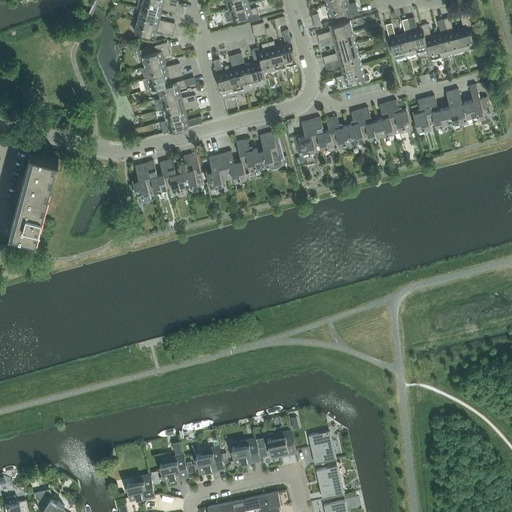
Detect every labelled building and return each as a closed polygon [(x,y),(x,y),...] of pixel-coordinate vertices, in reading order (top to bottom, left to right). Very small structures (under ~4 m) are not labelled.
[(138,0),(137,7),(140,8),(159,13),(157,12),(160,4),(162,5),(162,7),(163,9),(175,12),(176,11),(175,11),(176,6),(177,6),(154,0),(138,0)] [(226,0),(228,8),(247,3),(246,3),(244,0),(226,0)] [(357,8),(355,1),(349,3),(348,5),(349,6),(346,7),(344,0),(339,0),(327,4),(330,15),(345,11),(346,17),(359,14),(358,13),(357,8)] [(246,16),(248,21),(248,22),(260,18),(259,18),(258,13),(259,13),(257,6),(251,8),(250,9),(251,11),(248,12),(246,4),(248,3),(247,3),(228,8),(231,20),(246,16)] [(140,8),(137,19),(164,26),(166,20),(160,18),(159,19),(158,21),(155,21),(157,13),(159,13),(140,8)] [(471,11),(466,12),(465,12),(465,13),(461,14),(459,14),(463,27),(465,27),(466,27),(467,30),(459,32),(459,30),(458,30),(464,49),(475,46),(470,26),(474,25),(471,11)] [(413,16),(413,17),(408,18),(417,51),(428,48),(423,31),(415,33),(414,31),(416,30),(417,29),(414,16),(413,16)] [(464,49),(458,30),(459,32),(451,34),(450,31),(452,31),(453,29),(449,17),(448,17),(444,19),(444,18),(443,18),(453,52),(464,49)] [(403,19),(402,19),(405,32),(407,33),(409,32),(409,35),(401,37),(401,35),(406,54),(417,51),(408,18),(407,18),(403,19)] [(438,20),(437,20),(441,32),(442,33),(444,33),(445,36),(437,38),(436,36),(442,55),(453,52),(443,18),(443,19),(438,20)] [(164,26),(137,19),(134,30),(153,35),(154,35),(152,34),(154,26),(157,27),(156,29),(157,31),(163,32),(164,26)] [(349,20),(330,25),(332,25),(334,33),(332,33),(331,31),(330,30),(317,34),(317,35),(318,35),(319,39),(319,40),(353,31),(349,20)] [(253,29),(253,30),(265,27),(263,21),(252,24),(252,25),(253,29)] [(391,22),(391,23),(386,24),(386,23),(385,24),(395,57),(406,54),(401,35),(400,35),(401,37),(393,39),(392,37),(394,36),(395,34),(392,22),(391,22)] [(421,24),(423,31),(428,48),(430,58),(442,55),(436,36),(436,38),(429,40),(428,37),(430,37),(431,35),(427,23),(426,23),(422,24),(421,24)] [(255,36),(266,33),(265,27),(253,30),(254,30),(255,35),(254,35),(255,36)] [(281,46),(286,66),(297,63),(298,68),(299,68),(288,29),(282,30),(285,43),(287,44),(289,43),(289,46),(282,48),(281,46)] [(353,31),(319,40),(320,45),(320,46),(333,43),(334,41),(333,39),(336,39),(338,46),(336,47),(356,42),(353,31)] [(274,40),(268,41),(275,69),(286,66),(281,46),(281,48),(273,50),(272,48),(274,47),(275,46),(274,40)] [(156,51),(149,53),(147,47),(136,50),(136,51),(138,58),(140,60),(142,59),(144,66),(164,61),(162,61),(160,53),(162,53),(163,55),(165,55),(170,54),(168,47),(167,42),(167,41),(155,45),(156,51)] [(267,52),(259,54),(264,72),(275,69),(268,41),(261,43),(263,49),(265,50),(267,49),(267,52)] [(324,62),(325,62),(359,53),(356,42),(336,47),(338,47),(340,55),(338,55),(337,54),(336,53),(323,56),(323,57),(324,57),(325,61),(324,62)] [(255,84),(256,84),(267,81),(264,72),(259,54),(258,47),(257,47),(257,48),(252,49),(251,49),(255,61),(257,62),(258,62),(259,65),(251,67),(251,65),(250,65),(255,84)] [(245,91),(256,88),(255,84),(250,65),(251,67),(243,69),(242,66),(244,66),(245,64),(241,52),(240,52),(236,54),(236,53),(235,53),(245,91)] [(229,71),(228,71),(234,94),(245,91),(235,53),(235,54),(230,55),(229,55),(233,68),(234,68),(236,68),(237,71),(229,73),(229,71)] [(359,53),(325,62),(326,67),(326,68),(339,65),(340,63),(339,61),(342,60),(344,68),(342,69),(362,64),(359,53)] [(234,94),(228,71),(229,73),(221,75),(220,72),(222,72),(223,70),(219,58),(218,58),(214,60),(214,59),(213,59),(223,97),(234,94)] [(144,66),(142,67),(144,78),(145,78),(181,68),(179,63),(180,63),(179,62),(167,65),(166,67),(167,69),(164,70),(162,62),(164,61),(144,66)] [(336,76),(338,83),(339,88),(369,80),(370,78),(369,73),(367,72),(364,73),(362,64),(342,69),(344,69),(346,77),(344,77),(343,75),(342,75),(336,76)] [(157,86),(168,83),(166,75),(168,75),(169,76),(171,78),(183,74),(182,73),(181,69),(181,68),(145,78),(144,78),(142,78),(145,90),(150,88),(157,87),(157,86)] [(168,83),(157,86),(157,87),(160,97),(179,92),(177,92),(175,84),(178,84),(178,86),(180,86),(196,82),(194,76),(184,79),(168,83)] [(480,97),(476,83),(475,83),(475,84),(470,85),(473,97),(474,96),(475,98),(468,100),(467,97),(472,118),(473,118),(472,115),(477,114),(478,117),(485,115),(483,107),(490,105),(487,95),(480,97)] [(453,89),(452,90),(461,121),(467,120),(466,117),(471,115),(472,118),(467,97),(467,100),(461,102),(460,100),(462,100),(458,88),(453,90),(453,89)] [(446,91),(449,103),(451,103),(451,105),(444,107),(443,104),(449,125),(448,122),(453,120),(454,123),(461,121),(452,90),(451,90),(447,91),(446,91)] [(160,97),(163,108),(197,99),(196,99),(195,94),(195,93),(183,96),(182,98),(182,100),(180,101),(177,93),(179,92),(160,97)] [(429,96),(428,96),(436,125),(435,125),(436,128),(443,126),(442,123),(447,122),(448,125),(449,125),(443,104),(444,107),(436,109),(436,107),(438,106),(434,94),(434,95),(429,96)] [(436,125),(428,96),(427,96),(427,97),(423,98),(417,99),(420,107),(420,109),(419,111),(418,111),(414,112),(413,109),(412,109),(419,133),(418,130),(423,128),(424,131),(431,129),(430,126),(435,125),(436,125)] [(163,108),(166,119),(185,114),(183,114),(181,106),(184,106),(184,108),(186,109),(198,105),(198,104),(197,100),(197,99),(163,108)] [(386,102),(385,102),(393,127),(398,126),(400,132),(407,130),(406,127),(411,126),(412,129),(406,105),(407,108),(402,110),(402,109),(400,110),(399,109),(398,108),(396,99),(391,100),(391,101),(386,102)] [(377,116),(382,137),(383,137),(382,134),(387,132),(388,135),(395,133),(393,127),(385,102),(380,104),(380,103),(379,103),(382,115),(384,115),(385,117),(378,119),(377,116)] [(382,137),(377,116),(376,116),(377,119),(370,121),(370,119),(371,118),(368,106),(367,107),(363,108),(362,108),(369,134),(368,134),(370,140),(377,138),(376,135),(381,134),(382,137)] [(369,134),(362,108),(361,108),(361,109),(357,110),(356,110),(351,111),(353,120),(354,120),(354,121),(353,123),(352,123),(347,124),(346,121),(353,145),(352,142),(357,140),(358,143),(365,142),(363,135),(368,134),(369,134)] [(203,122),(203,121),(202,121),(201,117),(201,116),(201,115),(189,119),(188,120),(188,122),(185,123),(183,115),(185,114),(166,119),(160,121),(163,132),(203,122)] [(339,124),(337,115),(331,116),(331,117),(327,118),(326,118),(329,129),(334,146),(333,143),(339,142),(340,148),(347,146),(346,143),(352,142),(352,145),(353,145),(346,121),(347,124),(342,126),(342,125),(341,126),(339,125),(339,124)] [(314,118),(313,118),(320,144),(322,150),(329,148),(328,145),(333,143),(334,147),(334,146),(329,129),(322,130),(321,129),(323,128),(320,116),(319,116),(319,117),(314,118)] [(320,144),(313,118),(308,120),(308,119),(306,120),(307,120),(302,121),(301,121),(305,133),(306,133),(307,135),(300,137),(299,134),(298,134),(299,134),(303,152),(304,155),(305,155),(304,151),(309,150),(310,153),(316,151),(315,145),(320,144)] [(263,168),(263,167),(262,164),(267,163),(268,166),(269,167),(270,168),(271,168),(272,169),(273,168),(275,168),(277,167),(278,166),(279,167),(280,165),(281,163),(282,161),(282,159),(282,157),(284,157),(278,133),(273,134),(272,131),(267,133),(267,132),(265,133),(261,134),(260,134),(263,146),(265,146),(265,148),(258,150),(257,144),(256,144),(263,168)] [(299,134),(294,136),(299,153),(303,152),(299,134)] [(249,146),(247,138),(242,139),(242,140),(237,141),(236,141),(241,160),(242,159),(243,166),(244,166),(249,165),(251,171),(258,169),(257,166),(262,165),(263,168),(256,144),(257,147),(253,148),(251,148),(251,149),(249,148),(249,147),(249,146)] [(31,149),(31,150),(34,151),(27,177),(24,177),(15,213),(10,229),(9,229),(37,237),(37,236),(58,157),(59,157),(31,149)] [(241,178),(246,177),(247,180),(244,166),(243,166),(242,159),(241,160),(237,161),(236,161),(234,160),(233,159),(234,159),(231,150),(226,151),(226,152),(221,153),(228,181),(229,181),(228,178),(233,177),(235,183),(242,181),(241,178)] [(204,180),(196,152),(195,152),(190,154),(190,153),(189,154),(184,155),(183,155),(187,167),(188,166),(189,168),(181,170),(181,167),(181,168),(186,188),(187,188),(186,185),(191,184),(192,187),(199,185),(197,179),(202,177),(203,180),(204,180)] [(228,181),(221,153),(220,153),(216,155),(215,154),(214,155),(209,156),(212,168),(213,167),(214,169),(207,171),(206,169),(211,189),(212,189),(211,186),(216,185),(217,188),(224,186),(222,180),(227,178),(228,181)] [(185,185),(186,189),(186,188),(181,168),(180,168),(181,170),(174,172),(174,170),(175,170),(172,158),(171,158),(171,159),(167,160),(165,160),(160,162),(160,161),(163,172),(168,190),(167,187),(173,186),(174,192),(181,190),(180,187),(185,185)] [(157,172),(154,163),(154,160),(153,160),(148,162),(148,161),(147,162),(154,187),(156,194),(163,192),(162,188),(167,187),(168,190),(163,172),(156,174),(155,172),(157,172)] [(154,187),(147,162),(142,163),(141,163),(141,164),(136,165),(135,165),(138,177),(140,176),(141,178),(134,180),(133,177),(132,177),(138,198),(138,195),(143,194),(143,197),(150,195),(149,189),(154,187)] [(296,451),(291,430),(276,433),(277,437),(268,439),(271,454),(283,452),(284,454),(296,451)] [(329,431),(309,436),(311,447),(313,447),(316,464),(337,459),(333,441),(331,442),(329,431)] [(240,441),(241,445),(232,447),(235,462),(247,460),(248,462),(260,459),(255,438),(240,441)] [(224,467),(219,446),(204,449),(205,453),(196,455),(199,470),(211,468),(212,470),(224,467)] [(268,455),(266,446),(258,448),(260,456),(268,455)] [(162,459),(163,462),(160,463),(163,478),(176,476),(176,478),(188,475),(183,454),(162,459)] [(196,471),(194,463),(192,463),(192,460),(187,462),(188,464),(187,465),(189,472),(196,471)] [(337,466),(316,470),(319,482),(320,482),(324,499),(344,494),(340,476),(339,476),(337,466)] [(157,470),(151,471),(154,482),(159,481),(157,470)] [(155,495),(150,474),(135,477),(136,481),(127,483),(130,498),(142,496),(143,498),(155,495)] [(36,492),(37,500),(39,508),(43,510),(41,511),(66,511),(62,509),(65,505),(51,497),(50,489),(36,492)] [(243,499),(245,509),(261,506),(262,511),(280,511),(278,504),(280,504),(281,503),(278,494),(278,491),(243,499)] [(29,511),(26,499),(17,501),(15,495),(7,496),(8,503),(2,505),(3,511),(29,511)] [(232,511),(245,509),(243,499),(207,506),(208,511),(232,511)] [(344,500),(324,505),(325,511),(348,511),(348,510),(346,511),(344,500)]
